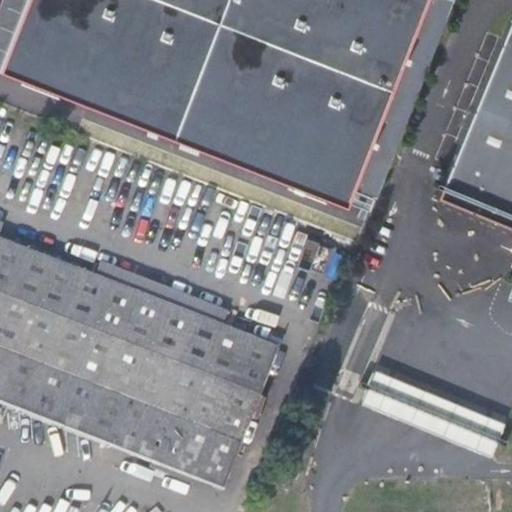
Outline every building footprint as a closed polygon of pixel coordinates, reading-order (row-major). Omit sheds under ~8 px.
[(20,0),(0,50),(0,69),(338,203),(346,185),(370,194),(448,0),(20,0)] [(0,0),(0,50),(20,0),(0,0)] [(439,187),(435,196),(511,227),(511,10),(441,182),(439,187)] [(0,406),(216,489),(272,348),(217,326),(222,312),(95,263),(89,277),(0,243),(0,406)] [(370,369),(357,401),(432,431),(485,454),(498,422),(447,401),(370,369)] [(283,493),(291,474),(271,467),(264,485),(283,493)]
